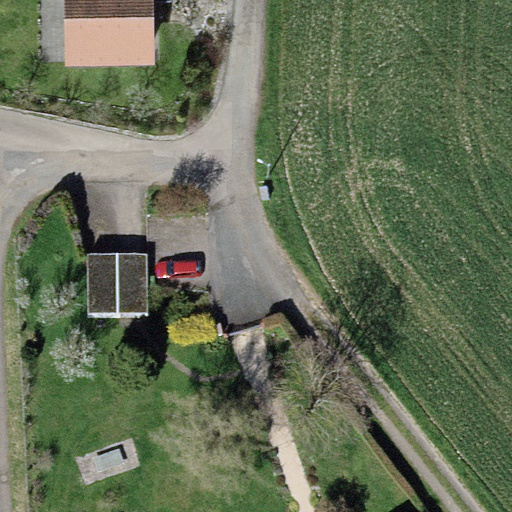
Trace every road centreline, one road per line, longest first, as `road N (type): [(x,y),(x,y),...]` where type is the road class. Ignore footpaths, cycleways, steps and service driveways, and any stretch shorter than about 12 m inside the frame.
road 1 (residential): [(230,175),(251,237),(464,511)]
road 2 (residential): [(230,175),(73,163),(37,171),(0,209)]
road 3 (residential): [(241,0),(230,175)]
